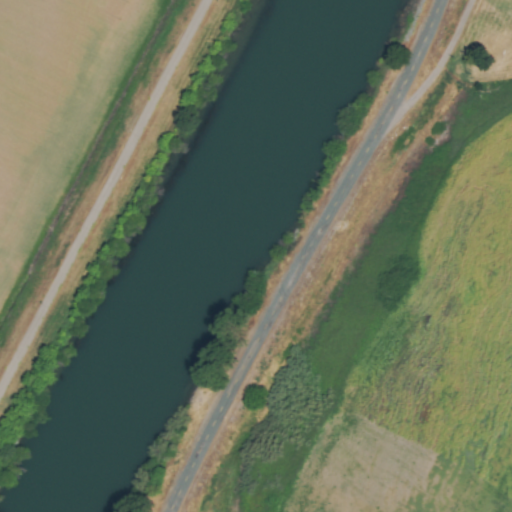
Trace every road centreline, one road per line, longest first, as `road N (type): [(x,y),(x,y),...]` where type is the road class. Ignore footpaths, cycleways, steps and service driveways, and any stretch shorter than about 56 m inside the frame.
road 1 (residential): [(170,511),(381,127),(439,0)]
road 2 (residential): [(203,0),(0,385)]
